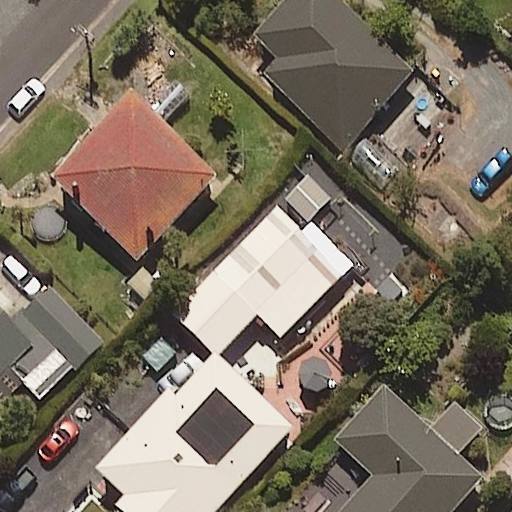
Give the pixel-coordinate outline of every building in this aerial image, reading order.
[(264,75),(344,151),(412,79),(328,0),(294,0),(255,42),(276,62),(264,75)] [(213,185),(128,102),(50,183),(135,265),(213,185)] [(307,178),(284,202),(308,226),(332,202),(307,178)] [(301,242),(272,214),(214,274),(280,339),(347,271),(309,233),(301,242)] [(101,344),(46,295),(21,322),(76,372),(101,344)] [(0,381),(30,351),(0,321),(0,381)] [(233,383),(217,401),(189,376),(88,487),(116,511),(218,511),(290,434),(233,383)] [(427,437),(379,395),(333,448),(348,460),(321,491),(334,502),(325,511),(454,511),(480,483),(455,462),(478,436),(449,411),(427,437)]
